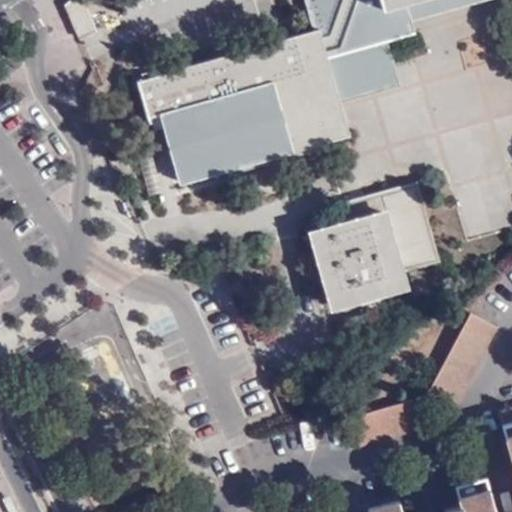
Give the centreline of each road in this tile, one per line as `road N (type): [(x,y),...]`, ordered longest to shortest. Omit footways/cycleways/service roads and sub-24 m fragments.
road 1 (residential): [(201,511),(283,463),(363,465),(421,451),(464,422),(511,327)]
road 2 (unclassified): [(63,511),(0,385)]
